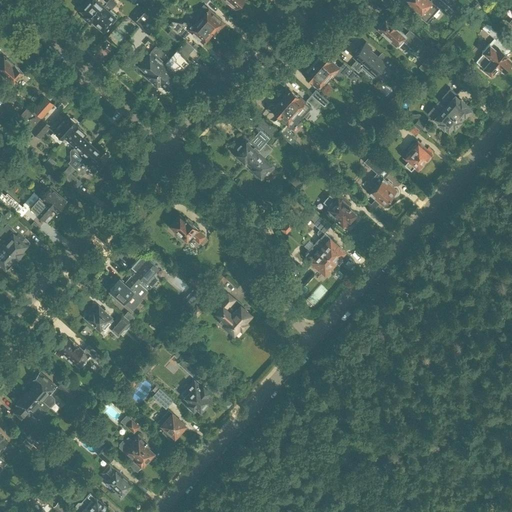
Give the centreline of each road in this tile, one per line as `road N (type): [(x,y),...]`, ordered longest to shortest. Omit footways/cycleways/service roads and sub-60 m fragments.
road 1 (residential): [(314,339),(511,116)]
road 2 (residential): [(167,145),(0,335)]
road 3 (residential): [(314,339),(288,313),(257,226),(167,145)]
road 4 (residential): [(161,511),(314,339)]
road 5 (residential): [(167,145),(19,10)]
road 6 (residential): [(299,0),(167,145)]
road 7 (track): [(395,511),(283,373)]
